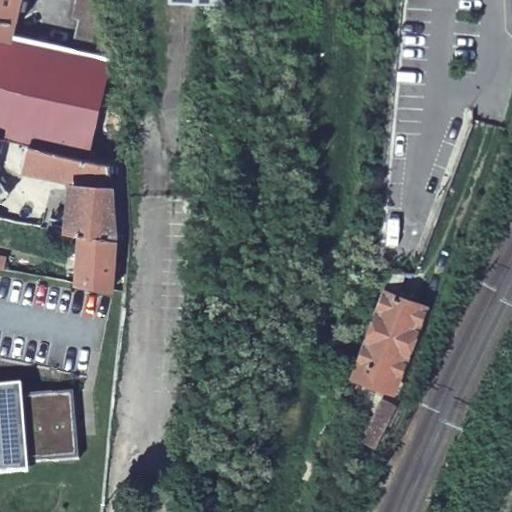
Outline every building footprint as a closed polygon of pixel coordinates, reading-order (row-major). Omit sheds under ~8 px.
[(0,0),(0,30),(13,34),(20,0),(0,0)] [(79,20),(73,48),(112,58),(110,0),(77,0),(73,18),(79,20)] [(0,136),(12,139),(87,157),(112,58),(73,48),(13,34),(0,30),(0,136)] [(76,182),(114,185),(113,163),(87,157),(12,139),(6,166),(75,183),(76,182)] [(66,229),(81,232),(119,239),(114,185),(76,182),(75,183),(73,224),(67,223),(66,229)] [(4,217),(17,219),(19,211),(6,208),(4,217)] [(81,232),(73,280),(111,288),(119,239),(81,232)] [(386,267),(385,270),(380,286),(386,288),(354,372),(394,387),(426,303),(395,291),(404,268),(386,267)] [(0,466),(74,461),(71,422),(61,422),(59,393),(19,397),(18,384),(0,385),(0,466)] [(362,434),(375,442),(390,419),(397,401),(385,395),(362,434)] [(302,486),(314,490),(321,469),(309,465),(302,486)]
